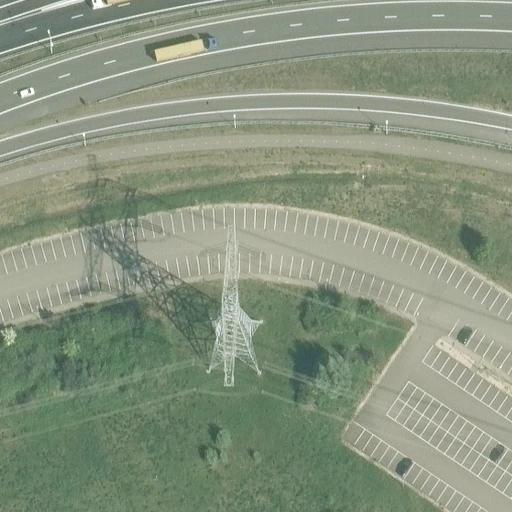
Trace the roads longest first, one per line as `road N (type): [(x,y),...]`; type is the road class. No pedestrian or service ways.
road 1 (motorway): [(0,98),(280,23),(511,16)]
road 2 (motorway): [(0,150),(175,105),(291,98),(511,122)]
road 3 (motorway): [(151,0),(0,41)]
